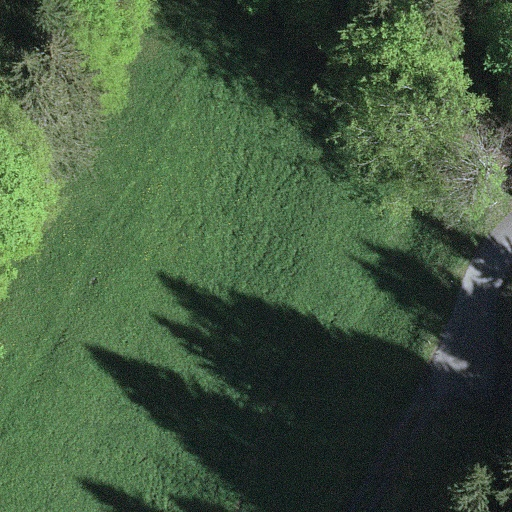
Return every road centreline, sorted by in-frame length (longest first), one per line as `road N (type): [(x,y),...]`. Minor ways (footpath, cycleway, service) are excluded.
road 1 (track): [(471,328),(373,511)]
road 2 (unclassified): [(511,399),(483,365),(471,328),(474,283),(511,231)]
